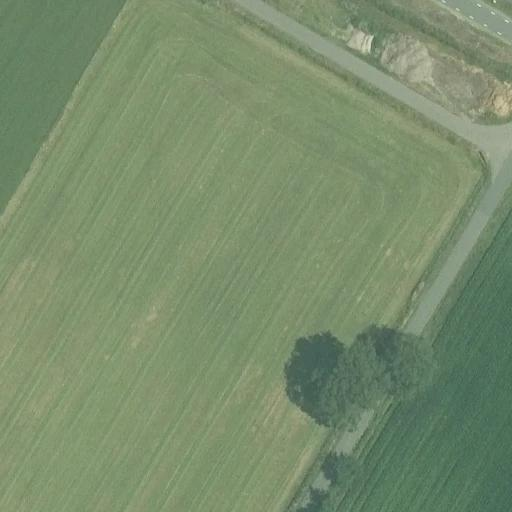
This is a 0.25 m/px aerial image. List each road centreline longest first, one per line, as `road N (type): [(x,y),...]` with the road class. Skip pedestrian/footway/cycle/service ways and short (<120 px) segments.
road 1 (unclassified): [(305,511),(511,160)]
road 2 (unclassified): [(511,153),(247,0)]
